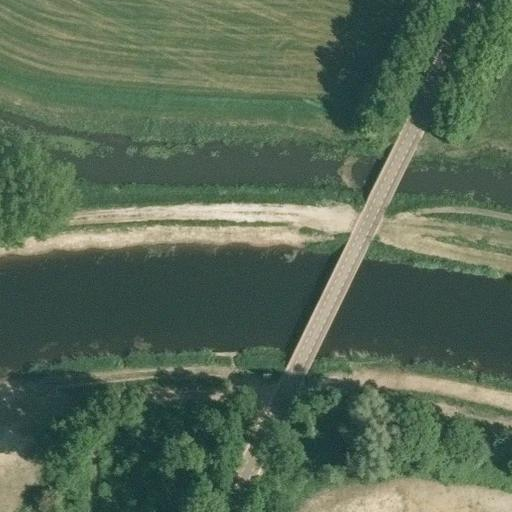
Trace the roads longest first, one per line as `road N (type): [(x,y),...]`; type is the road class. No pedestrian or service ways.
road 1 (tertiary): [(227,511),(475,0)]
road 2 (track): [(291,381),(386,380),(511,402)]
road 3 (track): [(283,396),(89,409)]
road 4 (track): [(511,249),(371,215)]
